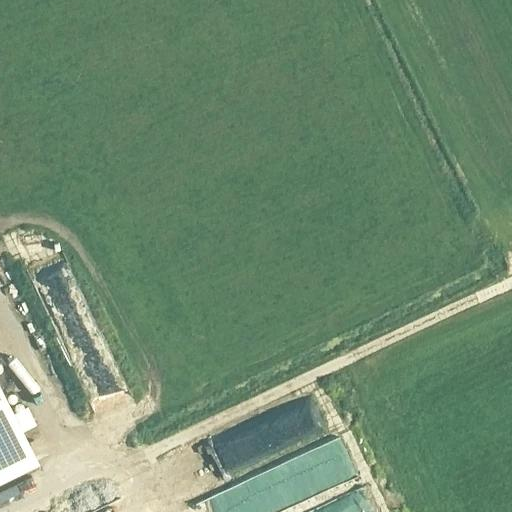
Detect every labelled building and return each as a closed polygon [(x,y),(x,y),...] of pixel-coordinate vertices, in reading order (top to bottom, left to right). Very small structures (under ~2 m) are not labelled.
[(51,335),(81,324),(59,266),(29,277),(51,335)] [(130,403),(96,328),(58,345),(93,420),(130,403)] [(0,390),(0,478),(35,462),(0,390)] [(35,433),(27,413),(20,416),(28,436),(35,433)] [(328,469),(225,511),(290,511),(337,493),(328,469)]
